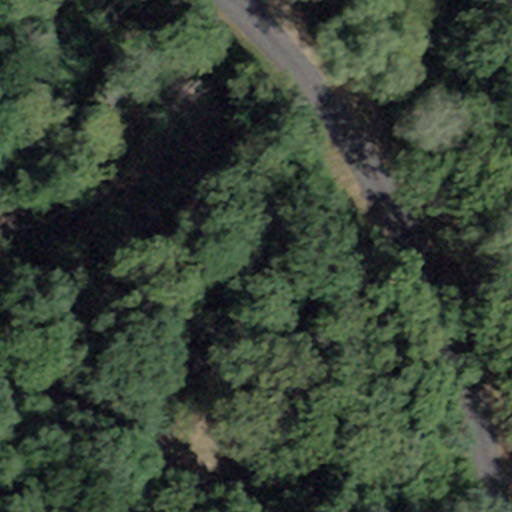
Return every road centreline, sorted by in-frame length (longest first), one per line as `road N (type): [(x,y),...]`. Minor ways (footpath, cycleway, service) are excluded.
road 1 (unclassified): [(237,0),(286,48),(364,151),(432,274),(470,371),(503,511)]
road 2 (unclassified): [(221,511),(0,368)]
